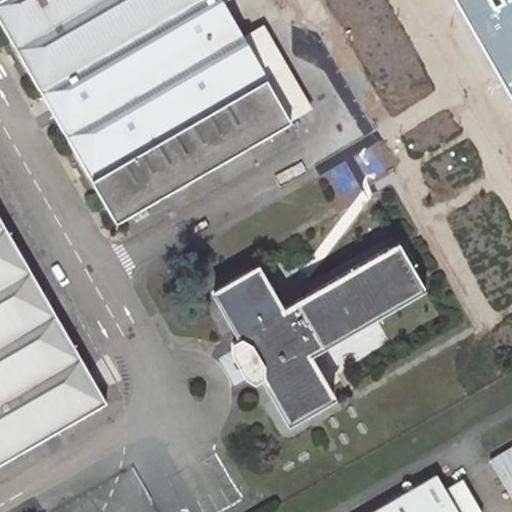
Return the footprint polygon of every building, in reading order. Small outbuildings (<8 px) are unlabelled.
[(235,44),(209,0),(0,0),(0,30),(110,224),(282,126),(281,124),(301,113),(255,32),(235,44)] [(287,0),(303,26),(348,0),(287,0)] [(0,230),(0,463),(101,405),(0,230)] [(257,268),(212,293),(239,341),(232,346),(231,354),(245,380),(253,383),(261,378),(290,428),(334,401),(308,355),(421,290),(396,244),(283,311),(257,268)] [(511,445),(489,458),(511,498),(511,445)] [(435,473),(458,511),(488,511),(458,460),(435,473)] [(455,511),(433,474),(368,511),(455,511)]
